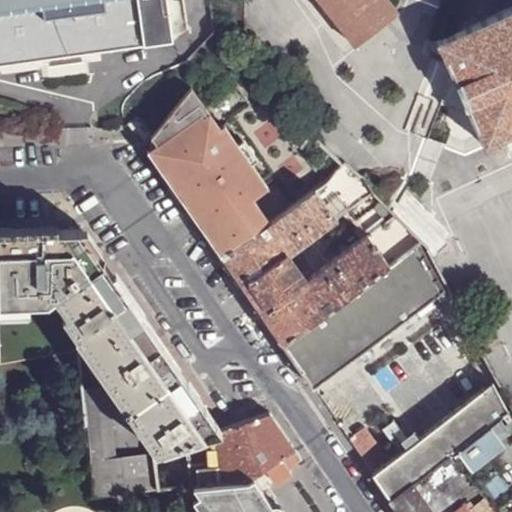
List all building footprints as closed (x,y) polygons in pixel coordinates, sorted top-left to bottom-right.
[(174,42),(168,0),(0,0),(0,64),(48,58),(83,54),(174,42)] [(317,0),(355,47),(397,14),(386,0),(317,0)] [(484,144),(511,130),(511,4),(437,39),(454,79),(449,77),(440,100),(469,112),(484,144)] [(83,54),(48,58),(48,67),(83,62),(83,54)] [(156,131),(144,145),(150,155),(156,151),(167,167),(172,164),(178,175),(168,181),(184,204),(221,257),(269,223),(252,199),(267,189),(219,129),(223,126),(189,88),(187,93),(156,131)] [(139,117),(131,125),(132,127),(144,145),(156,131),(139,117)] [(319,139),(324,135),(319,131),(314,135),(319,139)] [(156,151),(150,155),(168,181),(178,175),(172,164),(167,167),(156,151)] [(269,223),(221,257),(251,300),(282,342),(420,241),(371,192),(373,191),(363,174),(360,173),(346,160),(344,161),(324,184),(269,223)] [(0,311),(66,310),(55,296),(103,262),(81,229),(39,231),(0,232),(0,311)] [(282,342),(312,387),(404,320),(448,287),(428,248),(420,241),(282,342)] [(66,310),(111,375),(106,379),(111,387),(116,383),(130,403),(133,406),(145,424),(140,428),(146,436),(151,432),(164,450),(222,430),(206,407),(163,347),(103,262),(55,296),(66,310)] [(416,440),(388,461),(365,430),(350,440),(379,482),(390,498),(511,408),(496,380),(475,396),(416,440)] [(159,488),(155,454),(115,459),(108,387),(83,390),(93,496),(159,488)] [(511,511),(511,410),(511,408),(390,498),(399,511),(511,511)] [(252,475),(266,466),(276,479),(290,470),(287,466),(301,457),(271,413),(222,430),(164,450),(155,452),(155,454),(159,488),(249,478),(252,475)] [(249,478),(192,485),(211,511),(276,511),(266,496),(252,475),(249,478)]
